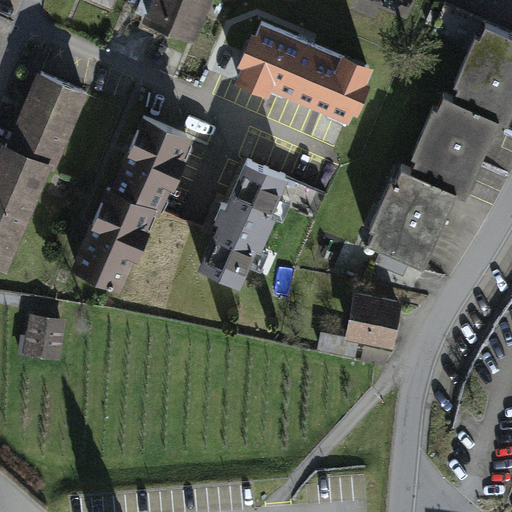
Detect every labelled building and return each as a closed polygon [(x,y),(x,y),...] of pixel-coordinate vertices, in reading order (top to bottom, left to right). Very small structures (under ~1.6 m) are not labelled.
[(220,0),(158,0),(150,20),(203,42),(220,0)] [(383,70),(274,25),(250,83),(359,128),(383,70)] [(511,34),(493,27),(463,99),(510,120),(511,120),(511,34)] [(93,91),(44,70),(12,143),(62,164),(93,91)] [(510,120),(452,95),(421,171),(466,190),(478,195),(510,120)] [(204,136),(151,113),(120,184),(171,207),(204,136)] [(62,164),(12,143),(0,169),(0,262),(15,269),(62,164)] [(298,179),(252,160),(208,269),(254,288),(298,179)] [(421,171),(412,167),(378,244),(389,249),(382,268),(408,279),(415,262),(432,269),(466,190),(421,171)] [(171,207),(120,184),(82,269),(132,289),(171,207)] [(410,300),(362,293),(355,340),(403,347),(410,300)] [(70,322),(35,316),(28,355),(63,361),(70,322)]
